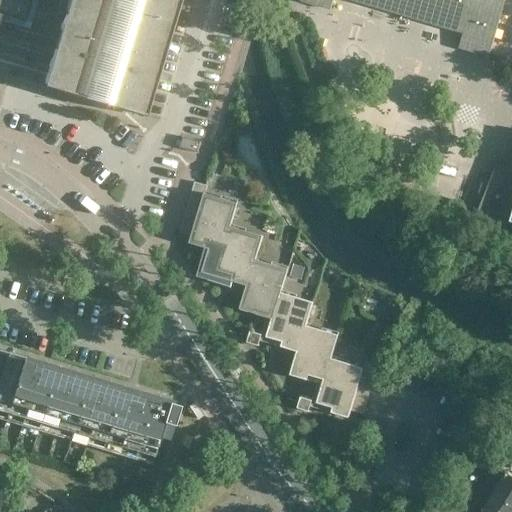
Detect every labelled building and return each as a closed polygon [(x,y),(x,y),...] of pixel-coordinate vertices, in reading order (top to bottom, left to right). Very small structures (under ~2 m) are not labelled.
[(25,22),(31,1),(27,0),(0,0),(0,14),(3,16),(25,22)] [(81,0),(54,91),(138,115),(172,0),(81,0)] [(511,0),(299,0),(299,1),(329,11),(332,0),(346,0),(462,35),(457,49),(487,58),(488,57),(505,0),(508,0),(511,1),(511,0)] [(183,137),(180,148),(197,153),(201,142),(183,137)] [(495,164),(472,221),(506,235),(509,224),(511,224),(511,144),(505,167),(495,164)] [(456,178),(459,168),(435,161),(432,171),(456,178)] [(194,182),(179,232),(192,236),(190,242),(205,247),(197,277),(211,282),(232,288),(234,281),(213,275),(227,230),(234,207),(218,202),(220,198),(205,194),(207,186),(206,185),(194,182)] [(242,235),(227,230),(213,275),(234,281),(246,285),(254,259),(261,235),(243,230),(242,235)] [(254,259),(246,285),(239,308),(256,313),(258,309),(273,313),(278,296),(285,273),(269,268),(270,264),(254,259)] [(301,280),(305,268),(294,264),(290,276),(301,280)] [(278,296),(273,313),(266,336),(282,341),(281,346),(297,351),(305,325),(312,301),(294,296),(293,301),(278,296)] [(390,306),(388,313),(391,320),(395,321),(398,322),(402,310),(398,309),(390,306)] [(321,330),(305,325),(297,351),(290,374),(308,379),(309,374),(324,379),(329,362),(336,339),(320,334),(321,330)] [(261,334),(249,330),(246,342),(258,345),(261,334)] [(375,345),(372,357),(385,360),(388,348),(375,345)] [(144,396),(0,353),(0,416),(152,461),(156,444),(165,447),(178,404),(145,394),(144,396)] [(324,379),(317,402),(333,407),(332,412),(349,417),(351,409),(363,413),(366,403),(369,393),(372,383),(375,373),(378,363),(365,359),(363,367),(346,362),(344,367),(329,362),(324,379)] [(511,511),(511,473),(508,471),(493,496),(482,511),(511,511)] [(457,501),(466,488),(450,478),(442,492),(457,501)]
